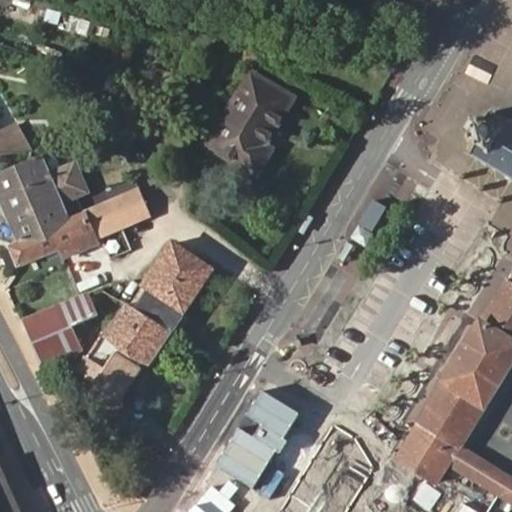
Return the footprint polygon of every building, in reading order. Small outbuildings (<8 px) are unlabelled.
[(117,41),(111,61),(128,66),(134,46),(117,41)] [(230,128),(215,153),(257,178),(274,149),(268,145),(294,99),(250,74),(221,123),(230,128)] [(467,152),(511,179),(511,123),(492,111),(467,152)] [(156,147),(168,158),(189,134),(178,123),(156,147)] [(206,148),(215,153),(230,128),(221,123),(206,148)] [(0,136),(10,154),(31,150),(17,126),(0,134),(0,136)] [(0,155),(10,154),(0,136),(0,155)] [(61,204),(88,192),(75,163),(49,174),(42,159),(0,176),(0,195),(11,222),(60,203),(61,204)] [(60,203),(11,222),(21,242),(9,247),(17,266),(29,260),(31,260),(59,248),(63,259),(80,251),(100,241),(98,237),(149,214),(138,191),(68,222),(61,204),(60,203)] [(388,208),(373,199),(359,222),(374,230),(388,208)] [(106,255),(100,241),(80,251),(87,264),(106,255)] [(173,243),(130,306),(171,333),(214,269),(173,243)] [(503,284),(369,509),(374,511),(423,511),(451,466),(463,447),(511,366),(511,289),(508,287),(503,284)] [(41,368),(51,364),(81,350),(72,327),(97,316),(89,296),(22,324),(41,368)] [(130,306),(128,304),(104,338),(102,338),(88,359),(87,358),(81,367),(98,379),(94,386),(119,402),(144,365),(148,368),(171,333),(130,306)] [(76,374),(94,386),(98,379),(81,367),(76,374)] [(299,412),(260,389),(245,415),(261,424),(254,435),(239,427),(217,465),(256,487),(299,412)] [(281,511),(348,511),(368,482),(373,466),(356,439),(334,425),(281,511)] [(491,464),(463,447),(451,466),(479,483),(491,464)] [(511,476),(491,464),(479,483),(511,501),(511,476)] [(7,482),(0,465),(0,511),(20,511),(17,502),(7,482)] [(210,486),(188,511),(228,511),(234,505),(227,500),(236,488),(229,482),(219,493),(210,486)]
